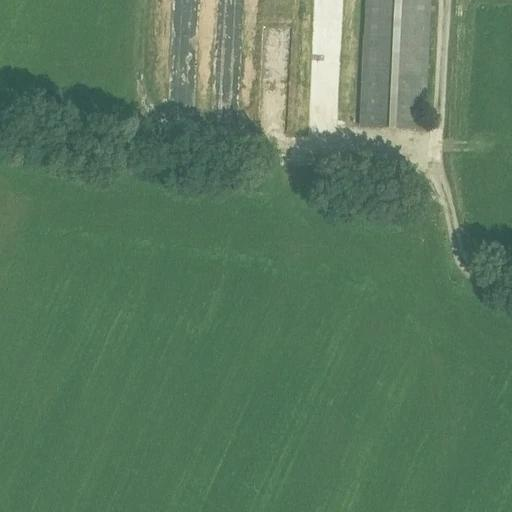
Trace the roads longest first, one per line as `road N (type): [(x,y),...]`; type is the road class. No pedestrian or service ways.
road 1 (track): [(511,285),(461,262),(442,176),(444,0)]
road 2 (track): [(475,0),(466,13),(458,143),(443,146)]
